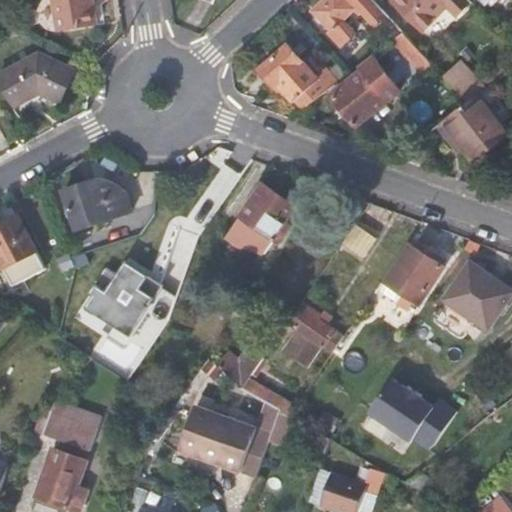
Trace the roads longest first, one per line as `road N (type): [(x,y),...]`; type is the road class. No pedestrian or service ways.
road 1 (residential): [(200,118),(511,227)]
road 2 (residential): [(122,112),(0,177)]
